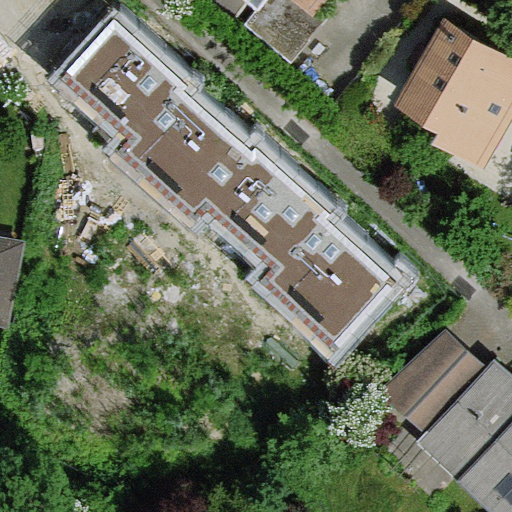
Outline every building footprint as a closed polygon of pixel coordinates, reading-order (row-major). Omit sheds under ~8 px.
[(255,0),(241,17),(290,60),(331,14),(316,1),(317,0),(255,0)] [(189,85),(115,19),(62,78),(130,138),(117,153),(198,224),(207,214),(270,270),(260,282),(337,351),(398,283),(325,218),(330,213),(257,149),(253,154),(183,91),(189,85)] [(511,54),(446,19),(401,103),(490,150),(511,108),(511,54)] [(19,245),(0,242),(0,320),(5,322),(19,245)] [(453,313),(394,378),(434,414),(493,349),(453,313)] [(511,511),(511,369),(497,356),(421,441),(497,511),(511,511)]
